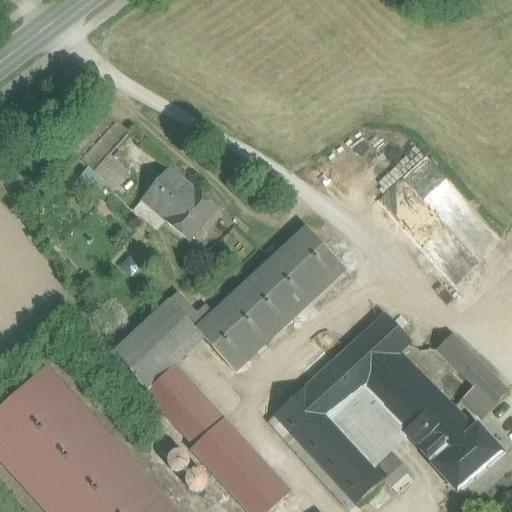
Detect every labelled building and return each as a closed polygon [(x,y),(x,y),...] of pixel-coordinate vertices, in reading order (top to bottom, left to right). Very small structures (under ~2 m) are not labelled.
[(111,193),(129,174),(110,157),(131,134),(129,133),(128,132),(127,133),(104,112),(105,112),(103,110),(66,153),(111,193)] [(136,208),(161,229),(166,222),(190,243),(218,210),(170,168),(136,208)] [(307,230),(196,332),(205,341),(229,367),(339,266),(307,230)] [(139,384),(196,331),(169,302),(115,352),(139,384)] [(361,392),(402,354),(411,345),(385,317),(306,390),(332,418),(361,392)] [(175,367),(205,341),(196,332),(196,331),(139,384),(146,394),(175,367)] [(461,401),(482,420),(508,393),(453,336),(438,351),(474,388),(461,401)] [(361,392),(408,441),(431,466),(475,429),(402,354),(361,392)] [(215,429),(224,421),(175,367),(146,394),(146,395),(195,448),(215,429)] [(172,511),(46,372),(0,414),(0,458),(48,511),(172,511)] [(355,508),(356,508),(374,492),(387,480),(378,470),(332,418),(306,390),(275,418),(355,508)] [(332,418),(378,470),(392,456),(408,441),(361,392),(332,418)] [(347,511),(350,511),(355,508),(275,418),(269,424),(347,511)] [(478,426),(475,429),(431,466),(457,493),(503,454),(478,426)] [(215,429),(195,448),(253,511),(270,511),(281,502),(215,429)] [(180,474),(185,471),(188,467),(189,461),(186,456),(182,453),(176,452),(171,455),(168,459),(167,465),(170,470),(174,473),(180,474)] [(408,474),(392,456),(378,470),(387,480),(374,492),(380,499),(408,474)] [(198,493),(203,491),(206,486),(207,481),(204,476),(200,472),(194,472),(189,474),(186,479),(185,485),(188,490),(192,493),(198,493)]
